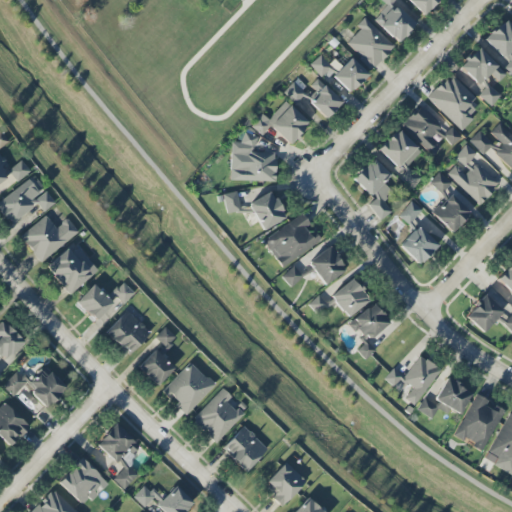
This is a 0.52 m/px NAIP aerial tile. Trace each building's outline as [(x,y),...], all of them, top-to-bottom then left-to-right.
[(372,20),(396,43),(414,25),(392,3),(394,0),(378,0),(385,6),(372,20)] [(405,0),(423,16),(437,0),(405,0)] [(373,69),(394,47),(363,18),(356,26),(359,29),(346,43),(373,69)] [(484,40),(508,63),(504,68),(511,74),(511,27),(504,20),(484,40)] [(498,82),(506,74),(477,48),(459,68),(478,86),(489,74),(498,82)] [(309,65),(321,78),(331,68),(319,55),(309,65)] [(331,77),(349,94),(367,75),(350,58),(331,77)] [(475,98),(450,75),(427,99),(461,131),(473,119),(469,116),(475,110),(469,104),(475,98)] [(295,105),(307,92),(294,80),(283,93),(295,105)] [(491,107),(501,95),(487,85),(478,97),(491,107)] [(289,145),(308,124),(284,102),(268,120),(261,114),(250,126),(261,136),(269,127),(289,145)] [(501,145),(493,154),(511,172),(511,170),(511,136),(499,124),(489,133),(501,145)] [(0,148),(8,143),(0,130),(0,148)] [(468,141),(482,155),(493,145),(479,131),(468,141)] [(230,181),(274,182),(275,153),(254,152),(254,135),(242,135),(241,143),(231,143),(230,181)] [(480,205),(498,184),(471,160),(476,154),(466,145),(454,158),(468,170),(465,175),(454,166),(446,175),(480,205)] [(352,179),(373,200),(366,206),(381,221),(391,211),(382,202),(391,192),(382,183),(390,176),(372,158),(352,179)] [(441,194),(451,184),(438,172),(429,183),(441,194)] [(0,201),(0,212),(10,226),(38,205),(43,212),(55,203),(45,191),(39,195),(28,180),(0,201)] [(225,214),(239,212),(237,192),(223,194),(225,214)] [(285,220),(271,192),(248,203),(262,231),(285,220)] [(470,213),(449,194),(431,214),(451,233),(470,213)] [(420,211),(410,202),(399,216),(408,224),(420,211)] [(320,242),(303,214),(263,240),(280,267),(320,242)] [(40,263),(78,233),(67,219),(55,229),(45,216),(19,237),(40,263)] [(437,247),(418,227),(398,246),(417,266),(437,247)] [(306,263),(325,286),(346,269),(326,246),(306,263)] [(78,262),(66,248),(45,268),(70,295),(97,270),(84,256),(78,262)] [(511,293),(511,264),(497,280),(511,293)] [(281,277),(291,288),(302,277),(292,266),(281,277)] [(329,297),(347,319),(369,300),(351,279),(329,297)] [(123,304),(134,293),(122,282),(111,293),(123,304)] [(76,303),(96,322),(113,304),(92,285),(76,303)] [(327,305),(318,295),(309,304),(318,314),(327,305)] [(482,333),(502,312),(484,295),(465,317),(482,333)] [(368,342),(389,322),(371,304),(348,325),(364,343),(355,351),(364,360),(375,350),(368,342)] [(105,333),(129,355),(150,333),(126,310),(105,333)] [(511,313),(502,325),(511,333),(511,313)] [(0,375),(1,374),(0,372),(0,363),(22,342),(1,321),(0,322),(0,375)] [(154,339),(166,349),(176,337),(163,327),(154,339)] [(156,387),(174,369),(154,350),(137,368),(156,387)] [(439,371),(419,356),(403,377),(392,369),(383,380),(393,388),(399,380),(411,389),(404,399),(414,406),(439,371)] [(186,415),(214,386),(190,363),(161,391),(186,415)] [(29,394),(46,409),(66,388),(44,367),(28,384),(34,389),(29,394)] [(2,386),(12,397),(27,382),(18,372),(2,386)] [(459,415),(471,393),(446,379),(434,401),(424,396),(416,411),(431,419),(437,409),(446,414),(449,409),(459,415)] [(226,402),(230,397),(221,388),(191,421),(216,443),(242,415),(226,402)] [(454,436),(483,451),(503,411),(489,403),(490,402),(475,394),(454,436)] [(29,427),(3,403),(0,406),(0,437),(10,447),(29,427)] [(511,475),(511,416),(509,415),(485,462),(511,475)] [(95,445),(115,464),(128,451),(131,454),(139,446),(115,424),(95,445)] [(245,472),(267,449),(243,426),(221,449),(245,472)] [(107,483),(80,459),(58,483),(81,505),(88,498),(91,501),(107,483)] [(282,506),(305,482),(285,463),(262,486),(282,506)] [(124,490),(137,476),(126,466),(113,480),(124,490)] [(132,498),(144,508),(155,496),(144,486),(132,498)] [(162,511),(184,511),(192,503),(174,486),(156,506),(162,511)] [(30,511),(76,511),(51,489),(30,511)] [(294,511),(322,511),(307,498),(294,511)]
